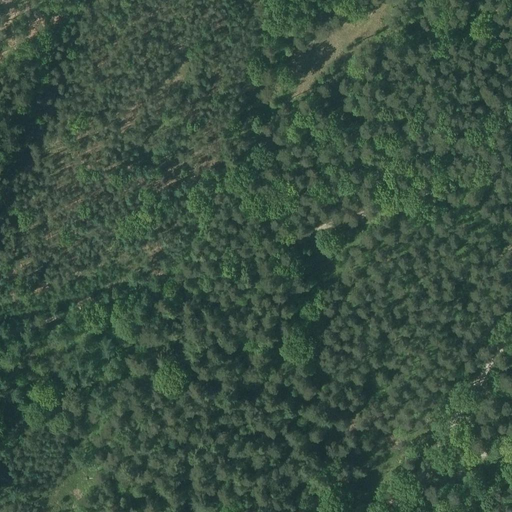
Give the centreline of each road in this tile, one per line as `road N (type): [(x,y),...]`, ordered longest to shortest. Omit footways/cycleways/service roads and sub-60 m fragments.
road 1 (track): [(0,335),(511,159)]
road 2 (track): [(511,332),(399,511)]
